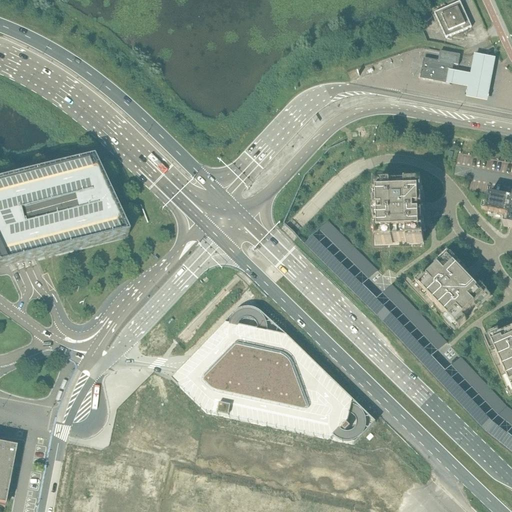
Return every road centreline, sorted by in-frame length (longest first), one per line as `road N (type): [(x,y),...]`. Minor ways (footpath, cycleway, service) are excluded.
road 1 (primary): [(220,239),(500,511)]
road 2 (primary): [(511,478),(244,217)]
road 3 (tertiary): [(511,115),(376,88),(338,89),(225,199)]
road 4 (tertiary): [(244,217),(320,135),(364,109),(511,130)]
road 5 (primary): [(225,199),(94,77),(0,24)]
road 6 (primary): [(0,58),(72,99),(203,223)]
road 7 (unclassified): [(203,223),(107,324),(99,359)]
road 8 (unclassified): [(99,359),(112,355),(220,239)]
